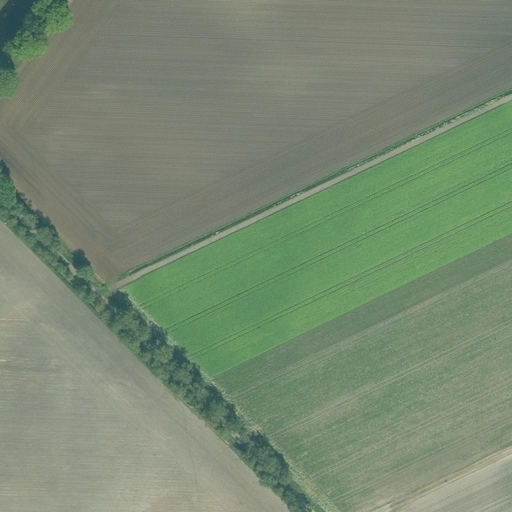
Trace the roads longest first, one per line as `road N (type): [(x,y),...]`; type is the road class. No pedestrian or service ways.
road 1 (unclassified): [(310,511),(0,197)]
road 2 (track): [(511,454),(393,511)]
